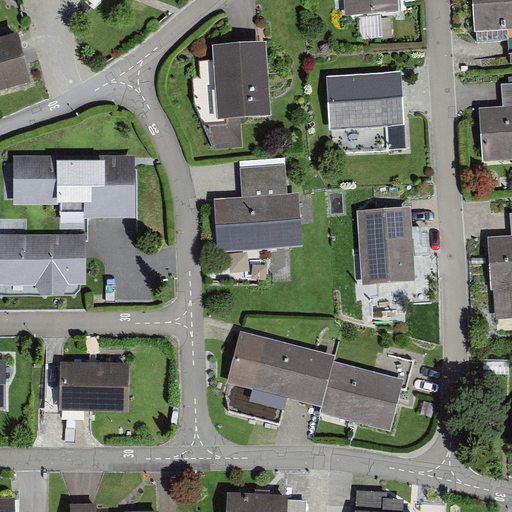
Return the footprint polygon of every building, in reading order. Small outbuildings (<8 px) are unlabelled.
[(399,0),(345,0),(346,15),(401,10),(399,0)] [(511,0),(472,0),(474,32),(476,32),(477,42),(508,41),(509,53),(511,52),(511,0)] [(382,15),(360,19),(361,39),(383,38),(382,15)] [(0,90),(32,82),(19,32),(0,37),(0,90)] [(268,41),(213,44),(214,60),(199,61),(200,78),(193,79),(194,105),(214,149),(242,147),(241,117),(273,114),(268,41)] [(401,72),(328,77),(333,155),(407,150),(401,72)] [(504,106),(480,108),(484,161),(511,158),(511,82),(502,84),(504,106)] [(137,154),(13,156),(14,205),(61,204),(61,216),(85,216),(85,219),(138,219),(137,154)] [(242,197),(216,199),(219,250),(303,244),(299,193),(289,193),(287,158),(240,161),(242,197)] [(410,208),(357,211),(360,255),(354,255),(356,302),(373,301),(373,298),(380,298),(379,281),(415,279),(410,208)] [(511,212),(510,213),(511,235),(488,237),(491,291),(494,291),(496,319),(511,318),(511,212)] [(88,234),(0,234),(0,292),(39,292),(43,296),(63,295),(65,292),(73,292),(79,285),(88,285),(88,234)] [(335,355),(241,332),(225,396),(230,412),(281,425),(287,398),(322,407),(334,361),(335,355)] [(405,380),(334,361),(322,407),(321,413),(391,431),(405,380)] [(130,364),(61,362),(60,410),(129,412),(130,364)] [(432,418),(436,405),(424,401),(420,415),(432,418)] [(389,492),(357,490),(355,511),(403,511),(405,499),(388,498),(389,492)] [(288,511),(289,496),(228,492),(226,511),(288,511)] [(0,511),(16,511),(16,498),(0,497),(0,511)] [(160,511),(161,510),(125,511),(98,511),(98,503),(71,504),(70,511),(160,511)]
